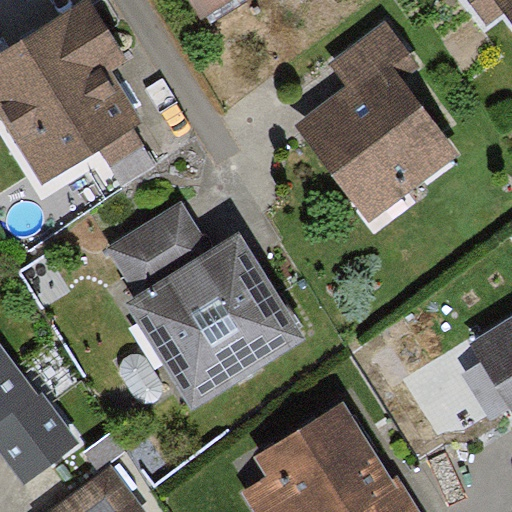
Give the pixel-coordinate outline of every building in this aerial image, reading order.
[(189,0),(204,23),(241,0),(189,0)] [(511,0),(471,0),(488,22),(503,12),(511,23),(511,0)] [(118,74),(130,67),(90,3),(40,34),(0,58),(0,115),(65,219),(157,163),(136,130),(145,120),(118,74)] [(405,84),(421,72),(385,24),(330,65),(349,90),(334,100),(298,127),(368,219),(457,153),(405,84)] [(193,414),(305,343),(254,263),(237,237),(213,253),(182,204),(109,250),(140,298),(125,308),(193,414)] [(511,323),(471,348),(481,364),(461,377),(489,423),(510,410),(511,413),(511,323)] [(41,398),(0,343),(0,448),(24,481),(78,440),(45,396),(41,398)] [(397,487),(345,406),(256,464),(268,483),(247,496),(256,511),(422,511),(403,482),(397,487)] [(140,511),(109,470),(52,511),(140,511)]
